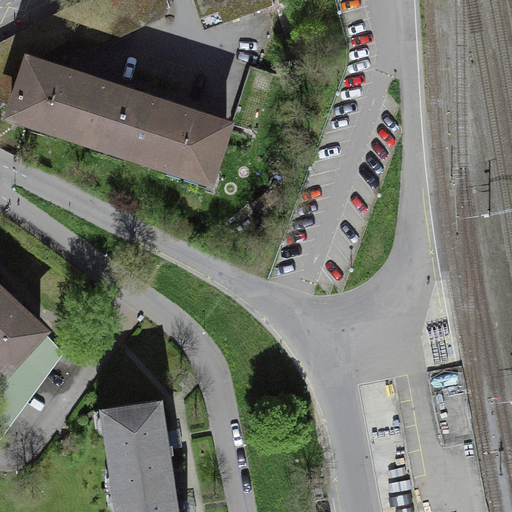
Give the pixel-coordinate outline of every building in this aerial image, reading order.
[(98,0),(62,18),(77,50),(168,9),(164,0),(98,0)] [(193,0),(200,17),(219,10),(223,22),(273,4),(272,0),(193,0)] [(67,54),(77,50),(62,18),(42,27),(0,48),(0,97),(10,102),(27,50),(54,59),(67,54)] [(111,146),(131,85),(54,59),(27,50),(10,102),(7,111),(111,146)] [(262,125),(279,75),(252,66),(235,116),(262,125)] [(131,85),(111,146),(216,181),(237,121),(131,85)] [(0,276),(0,359),(8,367),(41,330),(50,321),(0,276)] [(66,350),(41,330),(8,367),(0,376),(0,431),(66,350)] [(119,484),(169,478),(156,397),(107,405),(119,484)] [(173,511),(169,478),(119,484),(122,511),(173,511)]
